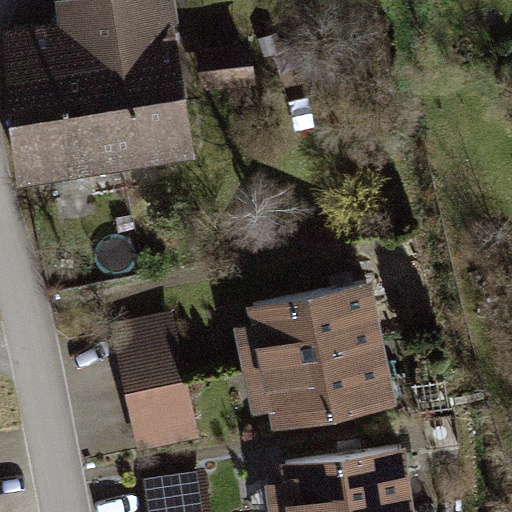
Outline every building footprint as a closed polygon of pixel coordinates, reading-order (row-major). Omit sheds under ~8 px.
[(57,0),(60,19),(3,26),(23,176),(125,160),(101,0),(57,0)] [(101,0),(125,160),(200,149),(177,0),(101,0)] [(251,38),(205,45),(210,85),(229,82),(232,105),(253,102),(251,81),(256,80),(251,38)] [(245,366),(388,337),(375,275),(251,299),(254,317),(236,320),(245,366)] [(115,321),(128,389),(188,377),(175,309),(115,321)] [(400,395),(388,337),(245,366),(253,407),(271,403),(275,420),(400,395)] [(188,377),(128,389),(140,446),(200,434),(188,377)] [(271,511),(336,511),(416,500),(408,438),(282,457),(284,474),(266,477),(271,511)] [(146,476),(151,511),(212,511),(206,467),(146,476)] [(417,511),(416,500),(336,511),(417,511)]
